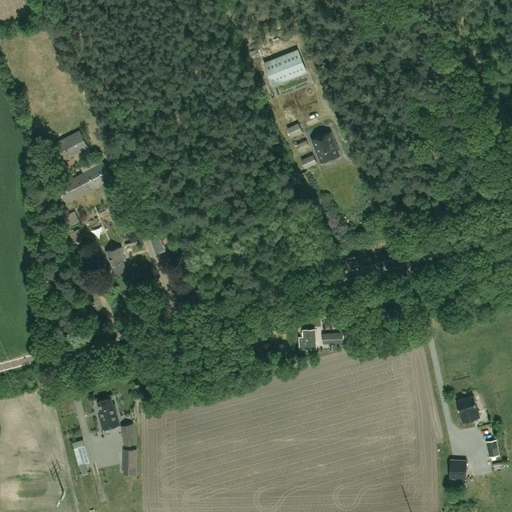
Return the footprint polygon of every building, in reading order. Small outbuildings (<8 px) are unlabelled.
[(264,62),(273,85),(307,71),(298,49),(264,62)] [(302,132),(298,122),(287,128),(291,137),(302,132)] [(52,157),(56,155),(59,162),(88,147),(79,131),(51,146),(52,149),(48,151),(52,157)] [(312,139),(321,161),(339,154),(336,144),(335,145),(333,140),(334,140),(331,132),(312,139)] [(306,139),(297,144),(300,150),(309,145),(306,139)] [(313,154),(302,159),(306,167),(317,162),(313,154)] [(60,201),(66,198),(67,201),(112,178),(104,162),(59,185),(62,191),(56,194),(60,201)] [(60,213),(66,226),(79,220),(75,211),(70,213),(68,209),(60,213)] [(83,226),(69,233),(73,242),(87,235),(83,226)] [(122,246),(106,251),(110,267),(112,267),(114,273),(126,270),(123,259),(125,258),(122,246)] [(85,266),(86,266),(91,263),(83,247),(78,249),(85,266)] [(303,336),(299,337),(299,348),(316,348),(315,329),(303,329),(303,336)] [(323,334),(323,343),(343,342),(342,333),(323,334)] [(473,395),(456,400),(460,413),(463,421),(480,416),(477,408),(473,394),(473,395)] [(97,401),(101,415),(99,416),(102,429),(120,424),(115,403),(113,404),(111,397),(97,401)] [(124,445),(137,443),(133,423),(121,425),(124,445)] [(489,456),(499,454),(497,438),(486,440),(489,456)] [(76,446),(82,463),(91,460),(85,443),(76,446)] [(465,480),(466,474),(466,461),(451,460),(450,473),(451,473),(451,479),(465,480)]
